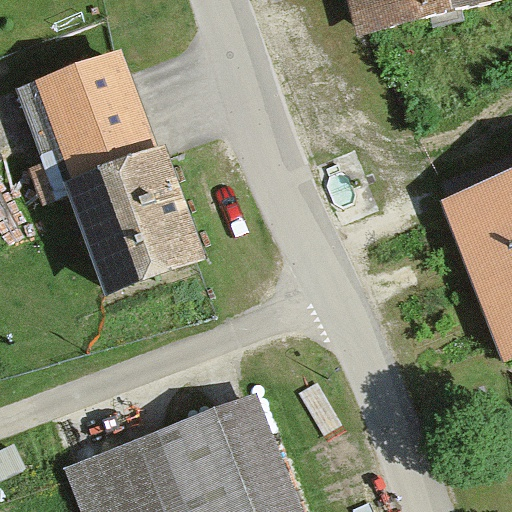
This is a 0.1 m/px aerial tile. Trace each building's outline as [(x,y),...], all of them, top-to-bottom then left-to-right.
[(511,0),(353,0),(362,43),(511,12),(511,0)] [(130,54),(16,95),(52,194),(165,153),(130,54)] [(165,153),(52,194),(93,309),(207,269),(165,153)] [(511,171),(440,198),(502,363),(511,359),(511,171)] [(304,511),(260,400),(59,480),(71,511),(304,511)]
